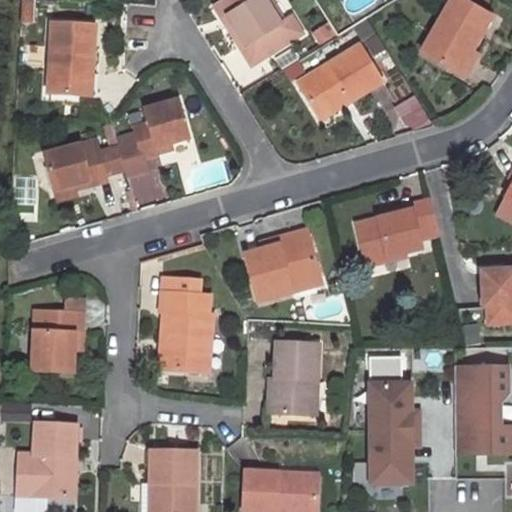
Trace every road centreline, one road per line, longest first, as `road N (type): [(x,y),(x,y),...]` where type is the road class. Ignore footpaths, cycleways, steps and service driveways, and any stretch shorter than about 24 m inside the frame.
road 1 (residential): [(225,418),(115,409),(114,237)]
road 2 (residential): [(283,191),(471,134),(511,92)]
road 3 (residential): [(147,38),(191,43),(283,191)]
road 4 (residential): [(114,237),(283,191)]
